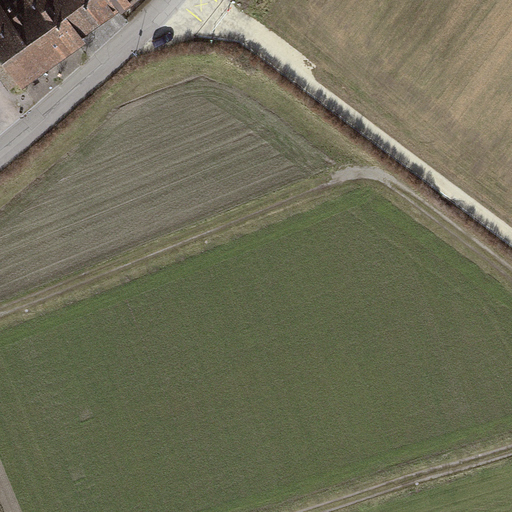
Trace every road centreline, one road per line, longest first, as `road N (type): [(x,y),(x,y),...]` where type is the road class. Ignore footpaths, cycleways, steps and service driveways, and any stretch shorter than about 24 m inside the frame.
road 1 (track): [(511,275),(372,170),(0,311)]
road 2 (residential): [(0,152),(171,0)]
road 3 (track): [(318,511),(511,450)]
